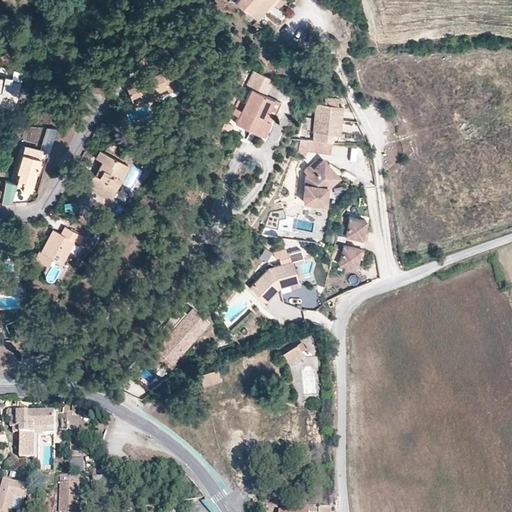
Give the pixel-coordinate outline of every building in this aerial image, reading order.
[(236,0),(235,2),(257,19),(264,9),(270,2),(274,5),(277,0),(236,0)] [(279,9),(285,2),(282,0),(277,0),(274,5),(279,9)] [(259,21),(267,11),(264,9),(257,19),(259,21)] [(150,58),(144,54),(141,58),(146,63),(150,58)] [(173,82),(163,58),(148,65),(151,73),(146,75),(148,79),(143,81),(126,88),(130,97),(139,93),(142,101),(153,97),(150,91),(165,85),(173,82)] [(266,95),(273,79),(255,71),(247,87),(252,89),(245,104),(240,101),(233,114),(240,117),(237,124),(244,127),(264,136),(270,122),(263,119),(272,98),(266,95)] [(27,102),(30,83),(11,79),(11,77),(4,76),(4,78),(0,77),(0,111),(15,114),(18,100),(27,102)] [(153,97),(176,87),(173,82),(165,85),(150,91),(153,97)] [(337,105),(338,98),(325,96),(324,104),(337,105)] [(270,122),(280,101),(272,98),(263,119),(270,122)] [(233,114),(240,101),(236,99),(230,112),(233,114)] [(316,103),(313,140),(318,140),(331,142),(332,134),(339,135),(342,106),(337,105),(324,104),(316,103)] [(234,126),(226,123),(223,129),(231,133),(234,126)] [(244,127),(237,124),(233,134),(240,137),(244,127)] [(52,145),(57,128),(48,128),(44,142),(52,145)] [(339,142),(339,135),(332,134),(331,142),(339,142)] [(318,140),(313,140),(300,139),(297,153),(304,154),(306,151),(330,154),(331,142),(318,140)] [(31,192),(42,151),(24,146),(17,172),(19,173),(17,179),(24,181),(23,187),(22,189),(31,192)] [(111,196),(128,165),(100,150),(96,158),(102,161),(98,168),(102,170),(98,176),(94,174),(92,173),(86,183),(111,196)] [(327,187),(339,177),(324,160),(313,170),(310,166),(304,171),(308,175),(305,177),(303,202),(325,204),(327,187)] [(149,171),(152,165),(146,162),(143,167),(149,171)] [(5,181),(1,204),(11,203),(16,185),(5,181)] [(347,225),(348,217),(341,216),(339,224),(347,225)] [(364,231),(366,220),(349,217),(348,217),(347,225),(339,224),(337,233),(362,239),(364,231)] [(61,262),(73,240),(78,243),(83,235),(65,226),(61,233),(53,229),(41,251),(39,250),(35,258),(47,265),(51,257),(61,262)] [(358,258),(360,249),(342,245),(342,246),(335,244),(332,254),(340,256),(338,263),(338,264),(356,268),(358,258)] [(263,259),(270,263),(275,253),(268,249),(263,259)] [(24,274),(23,254),(16,254),(17,274),(24,274)] [(338,263),(340,256),(332,254),(331,262),(338,263)] [(298,280),(292,261),(272,266),(278,286),(298,280)] [(278,286),(272,266),(268,268),(250,287),(265,301),(278,286)] [(228,301),(235,294),(228,288),(218,300),(223,304),(226,300),(228,301)] [(178,353),(206,319),(194,309),(189,315),(177,305),(163,324),(173,333),(165,342),(178,353)] [(287,360),(306,347),(301,341),(282,353),(287,360)] [(170,362),(178,353),(165,342),(157,351),(170,362)] [(220,381),(216,369),(199,375),(203,387),(220,381)] [(287,421),(287,407),(267,407),(267,397),(245,397),(245,405),(229,405),(228,423),(237,423),(237,428),(245,428),(245,427),(245,423),(258,424),(258,427),(258,436),(273,436),(273,421),(280,421),(287,421)] [(80,414),(80,404),(72,404),(72,414),(80,414)] [(55,428),(56,413),(44,413),(18,412),(7,412),(7,418),(10,418),(11,428),(14,427),(13,433),(21,433),(20,457),(39,458),(40,434),(55,434),(55,428)] [(66,429),(67,414),(56,413),(55,428),(66,429)] [(84,470),(84,458),(70,458),(70,471),(84,470)] [(79,502),(80,475),(60,474),(59,511),(78,511),(79,506),(76,506),(76,502),(79,502)] [(18,511),(21,511),(28,488),(5,481),(0,497),(0,511),(10,511),(11,510),(18,511)]
